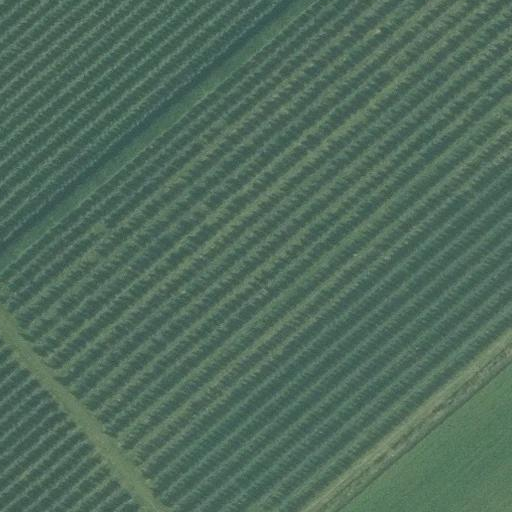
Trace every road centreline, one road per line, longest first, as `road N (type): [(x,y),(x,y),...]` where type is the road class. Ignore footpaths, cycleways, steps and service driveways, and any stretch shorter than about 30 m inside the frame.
road 1 (track): [(511,332),(306,511)]
road 2 (track): [(164,511),(0,320)]
